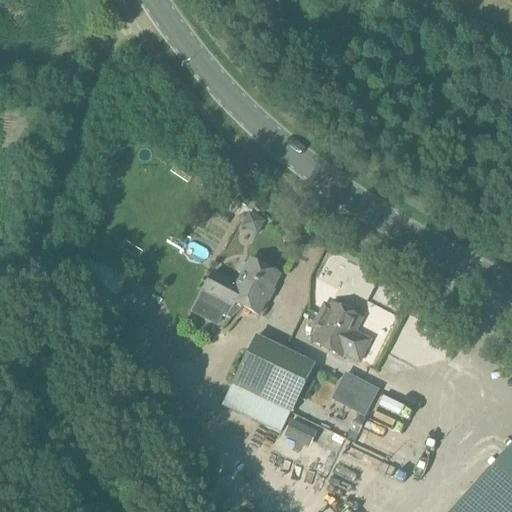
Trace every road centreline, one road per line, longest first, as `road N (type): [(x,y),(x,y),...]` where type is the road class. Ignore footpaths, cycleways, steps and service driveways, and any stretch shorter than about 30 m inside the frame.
road 1 (track): [(167,511),(41,282),(59,169),(86,94),(111,44),(158,8)]
road 2 (secondary): [(511,292),(347,197),(292,155),(204,70),(153,0)]
